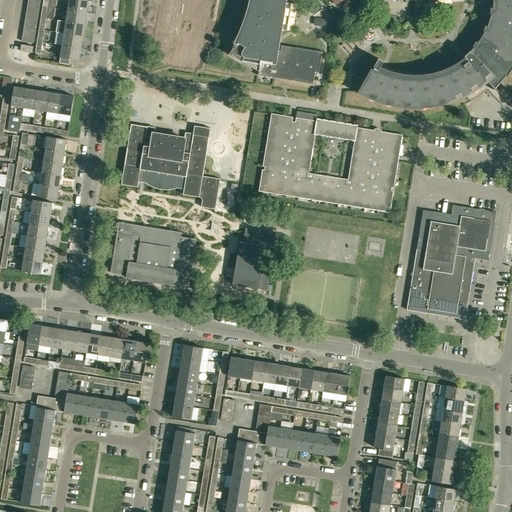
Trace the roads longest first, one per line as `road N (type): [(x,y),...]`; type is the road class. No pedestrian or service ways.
road 1 (residential): [(74,307),(101,83)]
road 2 (residential): [(371,356),(170,322)]
road 3 (residential): [(59,511),(71,435),(149,447)]
road 4 (residential): [(508,378),(371,356)]
road 5 (residential): [(149,447),(170,322)]
road 6 (residential): [(371,356),(351,480)]
road 7 (residential): [(267,511),(274,467),(351,480)]
